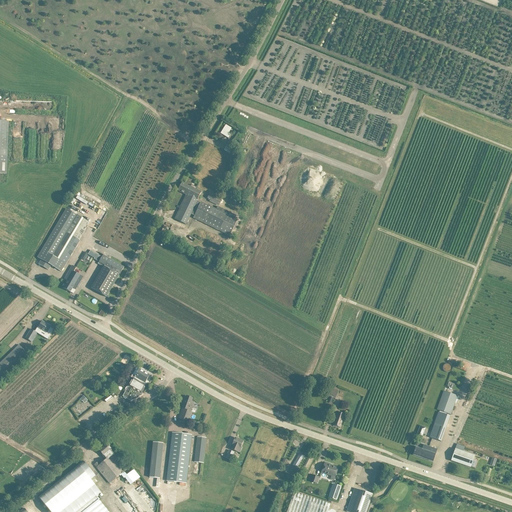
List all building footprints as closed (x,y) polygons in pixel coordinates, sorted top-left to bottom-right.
[(0,120),(0,156),(7,157),(9,121),(0,120)] [(221,133),(225,136),(228,138),(230,135),(228,133),(231,129),(226,125),(221,133)] [(186,224),(191,213),(197,201),(201,192),(182,183),(178,191),(186,195),(174,219),(186,224)] [(207,198),(220,204),(222,200),(209,194),(207,198)] [(197,201),(191,213),(195,215),(193,218),(230,236),(238,220),(235,219),(237,215),(218,206),(216,210),(201,202),(197,201)] [(67,209),(38,258),(41,260),(39,264),(48,270),(51,266),(61,272),(90,223),(67,209)] [(99,262),(104,265),(119,274),(120,274),(124,267),(120,265),(109,258),(108,259),(103,256),(99,262)] [(68,281),(64,288),(73,293),(75,290),(77,287),(83,277),(79,275),(74,272),(73,271),(76,266),(73,264),(67,275),(64,279),(68,281)] [(119,274),(104,265),(91,288),(106,297),(119,275),(118,275),(119,274)] [(38,327),(35,332),(37,333),(38,331),(40,332),(41,332),(46,334),(45,336),(48,338),(48,339),(48,340),(54,329),(51,327),(50,326),(51,325),(47,323),(47,324),(46,324),(43,323),(44,322),(42,321),(38,328),(38,327)] [(31,329),(26,338),(32,342),(37,333),(35,332),(31,329)] [(0,362),(0,380),(27,353),(18,345),(0,362)] [(127,387),(126,387),(125,388),(125,389),(125,390),(125,391),(122,396),(129,400),(130,400),(131,401),(132,401),(133,400),(134,400),(144,395),(144,394),(143,395),(141,394),(146,386),(146,385),(147,384),(148,384),(150,380),(150,379),(153,375),(152,374),(141,367),(140,368),(135,376),(133,375),(134,374),(133,374),(131,378),(133,378),(132,380),(131,380),(130,380),(130,381),(129,382),(129,383),(129,384),(129,385),(128,386),(127,387)] [(325,395),(335,399),(339,390),(329,386),(325,395)] [(444,390),(437,409),(451,414),(458,395),(444,390)] [(178,421),(183,423),(188,425),(193,412),(194,413),(196,409),(193,408),(195,403),(191,402),(192,398),(186,396),(182,408),(183,409),(178,421)] [(338,412),(333,425),(340,428),(345,415),(338,412)] [(446,427),(450,416),(439,412),(430,438),(441,442),(446,427)] [(172,433),(167,481),(186,483),(192,435),(172,433)] [(195,462),(203,463),(206,438),(198,437),(195,462)] [(233,450),(239,453),(242,447),(241,447),(243,441),(235,438),(233,443),(232,443),(230,448),(233,450)] [(150,478),(160,479),(163,443),(153,442),(150,478)] [(416,447),(413,455),(421,457),(433,461),(437,450),(423,445),(422,449),(420,449),(420,447),(419,447),(419,448),(416,447)] [(103,456),(107,460),(111,457),(115,454),(111,449),(111,448),(110,447),(108,447),(108,448),(106,446),(99,451),(101,452),(100,453),(102,456),(103,456)] [(453,456),(451,461),(463,465),(471,468),(475,456),(467,453),(455,449),(453,456)] [(226,458),(231,461),(234,453),(229,451),(226,458)] [(292,466),(290,470),(294,473),(295,471),(303,458),(305,458),(305,457),(304,456),(303,455),(300,454),(292,466)] [(101,465),(97,468),(110,484),(124,472),(111,457),(107,460),(101,465)] [(39,497),(51,511),(108,511),(96,498),(102,494),(91,480),(96,476),(84,461),(39,497)] [(325,463),(321,473),(331,477),(330,480),(334,481),(338,468),(330,466),(330,465),(325,463)] [(305,475),(300,472),(298,475),(296,474),(295,477),(303,481),(305,475)] [(310,482),(316,484),(318,478),(312,476),(310,482)] [(336,500),(341,487),(334,484),(329,497),(336,500)] [(346,511),(366,511),(373,494),(355,488),(346,511)] [(294,492),(287,511),(327,511),(329,509),(330,504),(294,492)]
